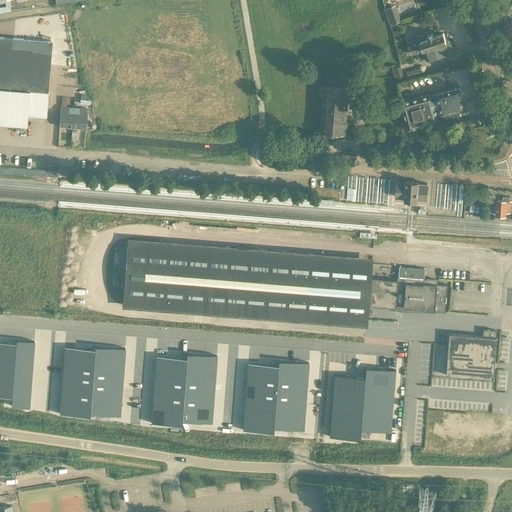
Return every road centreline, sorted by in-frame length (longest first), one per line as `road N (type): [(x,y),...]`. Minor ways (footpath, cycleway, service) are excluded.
road 1 (residential): [(507,324),(387,331),(369,348),(0,320)]
road 2 (unclassified): [(511,477),(229,466),(0,432)]
road 3 (unclassified): [(265,170),(390,163),(511,172)]
road 4 (unclassified): [(265,170),(55,154)]
road 5 (unknown): [(54,8),(63,44),(55,154)]
